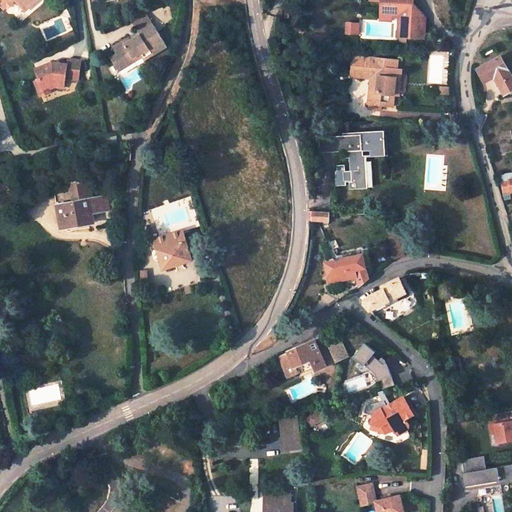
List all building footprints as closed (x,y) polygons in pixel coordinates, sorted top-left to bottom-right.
[(0,0),(0,4),(5,10),(15,0),(25,10),(26,9),(35,0),(0,0)] [(28,12),(38,2),(36,0),(35,0),(26,9),(28,12)] [(380,0),(380,12),(380,13),(390,13),(390,17),(398,18),(397,38),(399,38),(399,42),(405,43),(405,38),(424,39),(425,18),(412,5),(412,0),(380,0)] [(66,10),(58,13),(59,16),(67,19),(70,18),(66,10)] [(225,11),(226,21),(234,20),(233,10),(225,11)] [(390,13),(380,13),(379,21),(390,22),(390,17),(390,13)] [(360,34),(360,22),(345,22),(345,34),(360,34)] [(146,62),(168,48),(155,30),(151,23),(137,32),(142,38),(133,44),(132,42),(116,53),(120,59),(115,63),(116,65),(109,69),(109,71),(109,73),(111,76),(112,77),(113,79),(117,80),(118,80),(119,80),(121,80),(124,79),(121,75),(119,72),(126,68),(128,71),(145,60),(146,62)] [(511,80),(499,56),(475,68),(481,78),(491,73),(495,71),(497,75),(500,81),(496,83),(502,95),(506,93),(511,89),(511,80)] [(66,84),(67,79),(80,80),(83,61),(70,59),(69,65),(54,63),(37,70),(41,80),(37,82),(42,96),(45,94),(51,92),(50,88),(49,85),(56,82),(66,84)] [(350,60),(349,79),(360,80),(361,60),(350,60)] [(370,60),(361,60),(360,80),(369,80),(370,60)] [(369,80),(368,94),(377,94),(376,109),(393,110),(394,98),(395,70),(396,62),(370,60),(369,80)] [(395,70),(394,98),(400,99),(402,71),(395,70)] [(491,73),(496,83),(500,81),(497,75),(495,71),(491,73)] [(368,109),(376,109),(377,94),(368,94),(368,109)] [(318,138),(319,154),(349,153),(350,171),(344,172),(344,165),(336,166),(336,171),(334,172),(335,187),(349,186),(350,190),(368,189),(366,157),(384,157),(383,132),(340,134),(341,137),(318,138)] [(498,179),(500,191),(511,189),(511,178),(509,179),(509,177),(498,179)] [(57,207),(59,207),(63,227),(99,219),(99,215),(111,213),(108,197),(90,201),(86,181),(53,188),(57,207)] [(310,220),(330,220),(329,212),(310,211),(310,220)] [(402,258),(400,223),(387,225),(391,262),(402,258)] [(161,259),(164,270),(192,261),(184,231),(156,240),(158,249),(154,251),(156,261),(161,259)] [(362,253),(326,262),(328,275),(329,281),(355,275),(358,288),(368,280),(362,253)] [(370,311),(406,292),(400,278),(382,286),(384,290),(371,295),(365,300),(364,304),(370,311)] [(340,341),(329,346),(336,362),(347,357),(340,341)] [(278,359),(287,379),(296,375),(294,368),(311,361),(315,369),(316,371),(325,367),(314,343),(312,343),(294,351),(278,359)] [(376,352),(366,343),(354,357),(365,366),(365,365),(376,373),(382,392),(384,392),(397,389),(387,363),(383,364),(379,361),(373,356),(376,352)] [(294,368),(296,375),(297,376),(315,369),(311,361),(294,368)] [(24,374),(17,375),(20,389),(26,387),(24,374)] [(385,401),(389,408),(392,406),(384,392),(382,392),(379,393),(384,401),(385,401)] [(394,431),(396,434),(400,436),(409,431),(410,426),(407,421),(415,416),(404,399),(392,406),(389,408),(385,401),(384,401),(367,405),(365,412),(376,415),(372,423),(382,427),(386,435),(394,431)] [(319,410),(307,418),(312,426),(325,419),(319,410)] [(490,427),(496,426),(497,433),(499,443),(511,441),(511,411),(488,416),(490,427)] [(298,414),(276,417),(281,451),(303,448),(298,414)] [(372,423),(371,425),(371,429),(374,432),(386,435),(382,427),(372,423)] [(483,456),(461,459),(463,473),(460,474),(463,490),(476,488),(475,485),(485,483),(486,487),(511,481),(511,469),(511,465),(485,469),(483,456)] [(374,511),(399,511),(396,496),(372,501),(368,484),(354,487),(358,505),(372,502),(374,511)] [(294,511),(294,503),(292,502),(292,490),(263,490),(263,511),(294,511)]
